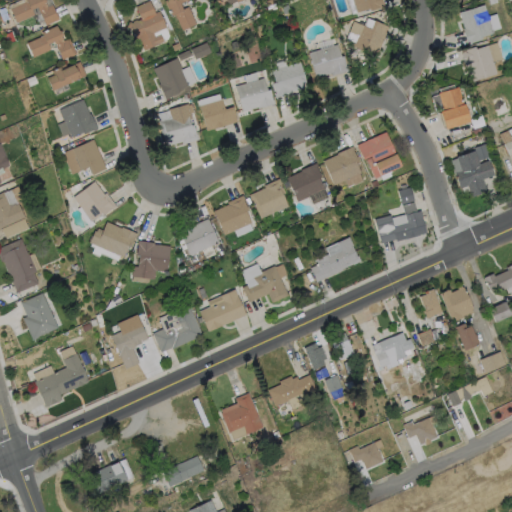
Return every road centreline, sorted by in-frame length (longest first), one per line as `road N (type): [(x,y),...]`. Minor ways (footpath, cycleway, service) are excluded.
road 1 (tertiary): [(511,230),(0,464)]
road 2 (residential): [(390,96),(175,189),(158,189)]
road 3 (residential): [(89,0),(158,189)]
road 4 (residential): [(454,257),(425,147),(390,96)]
road 5 (residential): [(511,424),(377,487)]
